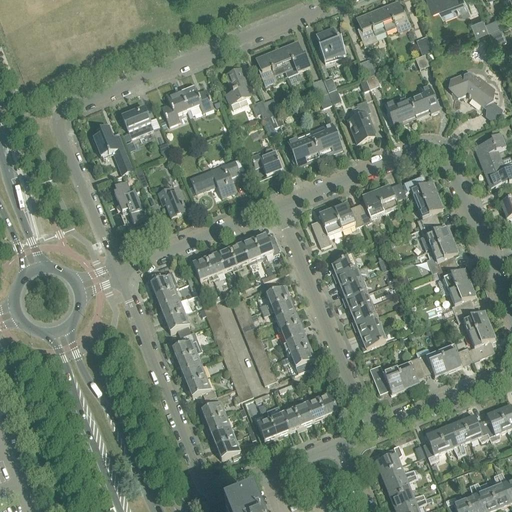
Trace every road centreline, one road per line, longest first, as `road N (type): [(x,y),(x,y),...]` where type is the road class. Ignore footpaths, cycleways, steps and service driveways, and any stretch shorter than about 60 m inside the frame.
road 1 (residential): [(511,316),(441,154),(413,150),(277,208)]
road 2 (residential): [(331,0),(59,116)]
road 3 (residential): [(208,496),(116,272)]
road 4 (residential): [(368,430),(277,208)]
road 5 (tertiary): [(159,511),(66,328)]
road 6 (tertiary): [(51,334),(121,511)]
road 7 (residential): [(277,208),(116,272)]
road 8 (residential): [(116,272),(59,116)]
road 9 (residential): [(368,430),(511,372)]
road 10 (residential): [(208,496),(338,443)]
road 11 (tertiary): [(41,268),(0,143)]
